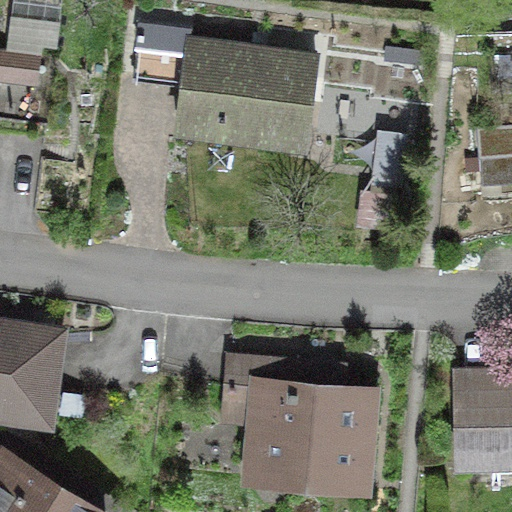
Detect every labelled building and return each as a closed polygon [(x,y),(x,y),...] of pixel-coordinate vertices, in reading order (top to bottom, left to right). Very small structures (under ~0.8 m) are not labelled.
[(182,65),(187,21),(146,17),(142,60),(182,65)] [(196,36),(181,134),(311,154),(326,57),(196,36)] [(1,53),(0,70),(0,80),(43,83),(44,55),(1,53)] [(511,157),(493,158),(493,180),(511,179),(511,157)] [(72,328),(0,317),(0,418),(58,427),(72,328)] [(511,371),(465,370),(462,465),(511,466),(511,371)] [(250,477),(375,489),(384,386),(259,374),(250,477)] [(111,511),(10,442),(0,455),(0,511),(111,511)]
